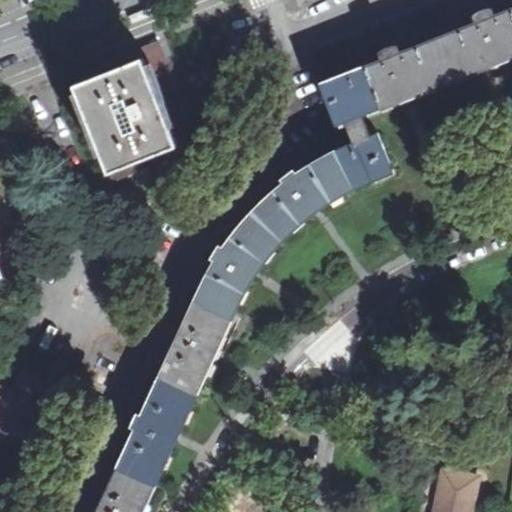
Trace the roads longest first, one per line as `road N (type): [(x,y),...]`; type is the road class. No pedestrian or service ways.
road 1 (residential): [(66,511),(220,201),(296,113),(262,0)]
road 2 (residential): [(334,333),(273,387),(193,511)]
road 3 (residential): [(511,232),(400,280),(334,333)]
road 4 (residential): [(334,333),(321,511)]
